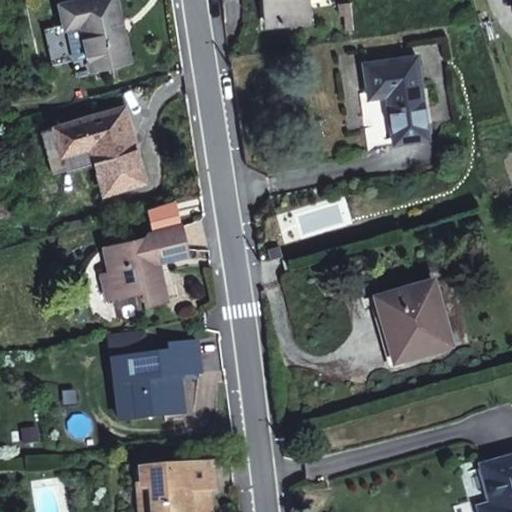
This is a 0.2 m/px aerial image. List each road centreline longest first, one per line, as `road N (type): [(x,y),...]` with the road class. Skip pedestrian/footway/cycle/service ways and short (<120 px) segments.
road 1 (residential): [(196,0),(262,511)]
road 2 (unknown): [(498,431),(260,486)]
